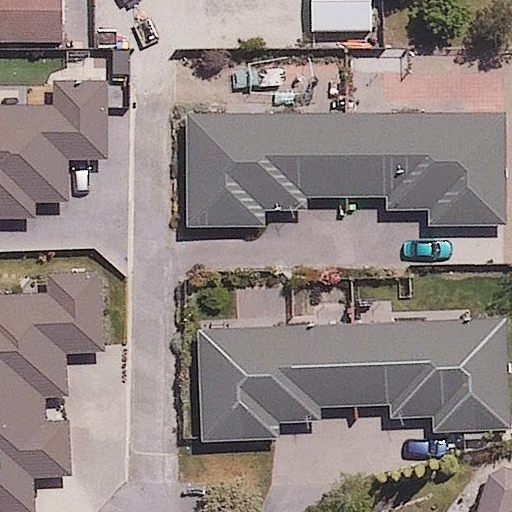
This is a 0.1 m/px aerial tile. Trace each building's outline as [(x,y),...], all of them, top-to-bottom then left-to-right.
[(0,0),(0,43),(66,41),(64,0),(0,0)] [(308,0),(309,29),(375,28),(374,0),(308,0)] [(0,212),(34,212),(34,190),(62,190),(62,152),(112,151),(110,69),(53,70),(53,95),(0,96),(0,212)] [(507,99),(183,104),(185,223),(269,222),(269,203),(311,203),(311,190),(389,189),(389,210),(434,209),(434,220),(509,219),(507,99)] [(41,286),(0,287),(0,511),(9,511),(10,510),(37,509),(36,473),(72,472),(70,413),(46,414),(45,393),(69,392),(68,345),(125,343),(122,259),(40,261),(41,286)] [(387,396),(387,413),(429,411),(430,431),(511,428),(511,307),(191,318),(194,435),(278,432),(277,413),(327,411),(326,398),(387,396)] [(511,511),(511,497),(486,489),(477,511),(511,511)]
